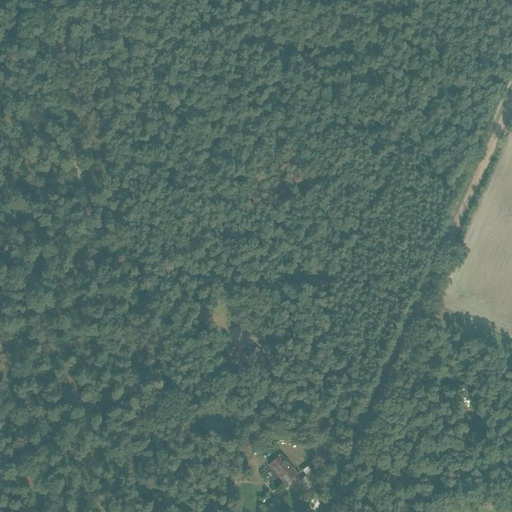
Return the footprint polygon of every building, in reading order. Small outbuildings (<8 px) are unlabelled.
[(457,411),(457,407),(463,407),(463,401),(467,401),(467,386),(452,385),(452,397),(445,397),(445,411),(457,411)] [(486,414),(491,411),(485,402),(480,405),(486,414)] [(321,428),(328,428),(329,418),(312,416),(311,423),(322,424),(321,428)] [(459,453),(464,460),(469,456),(464,449),(459,453)] [(297,474),(280,455),(267,466),(285,486),(297,474)] [(443,472),(447,484),(465,478),(461,466),(443,472)]
